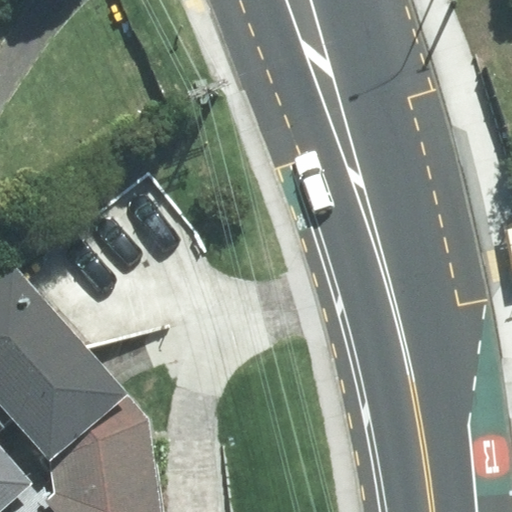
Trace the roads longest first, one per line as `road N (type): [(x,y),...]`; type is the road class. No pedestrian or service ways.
road 1 (secondary): [(413,390),(258,0)]
road 2 (secondary): [(346,0),(382,125),(413,390)]
road 3 (secondary): [(413,390),(432,511)]
